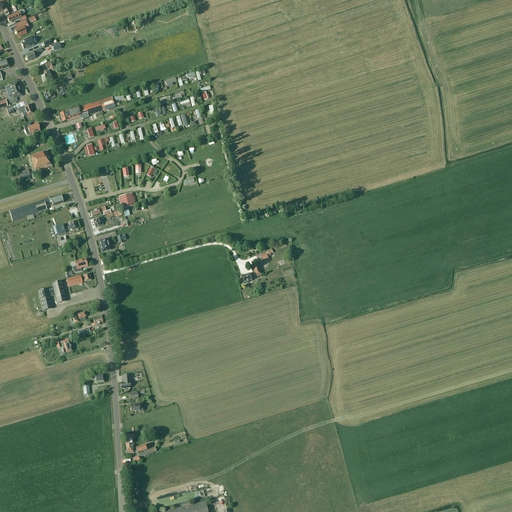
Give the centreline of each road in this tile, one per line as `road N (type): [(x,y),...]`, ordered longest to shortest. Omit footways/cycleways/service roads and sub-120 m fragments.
road 1 (tertiary): [(121,511),(99,273),(71,179),(0,19)]
road 2 (track): [(98,269),(230,233)]
